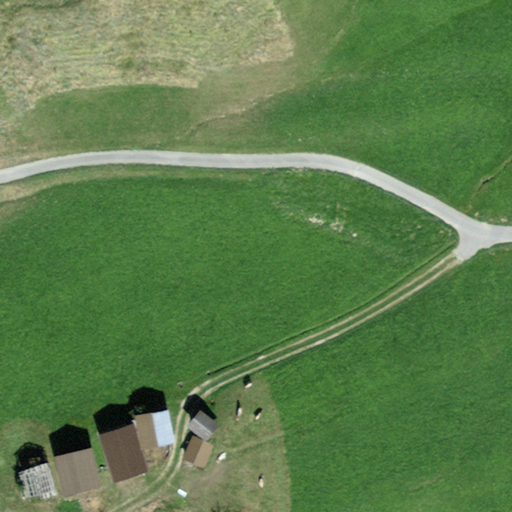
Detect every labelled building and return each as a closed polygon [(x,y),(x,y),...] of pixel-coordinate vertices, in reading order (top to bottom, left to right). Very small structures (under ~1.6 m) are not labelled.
[(173,407),(146,411),(151,443),(179,439),(173,407)] [(228,421),(210,408),(198,426),(216,438),(228,421)] [(137,417),(107,430),(128,479),(158,467),(137,417)] [(103,445),(70,453),(80,492),(114,483),(103,445)] [(63,457),(32,466),(43,500),(74,491),(63,457)]
